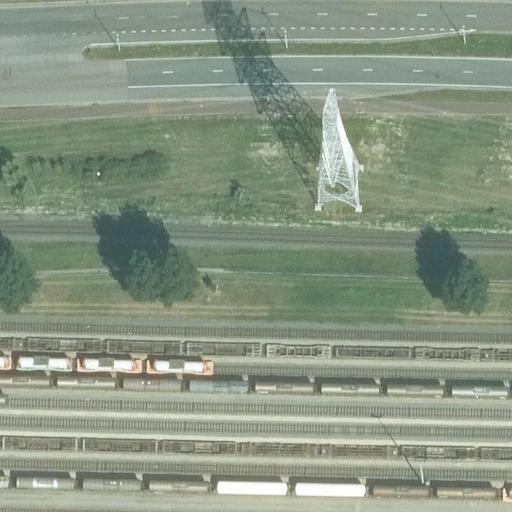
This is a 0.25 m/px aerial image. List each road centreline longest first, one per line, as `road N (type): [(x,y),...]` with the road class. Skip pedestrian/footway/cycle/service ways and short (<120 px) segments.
road 1 (primary): [(27,78),(511,75)]
road 2 (primary): [(511,32),(28,37)]
